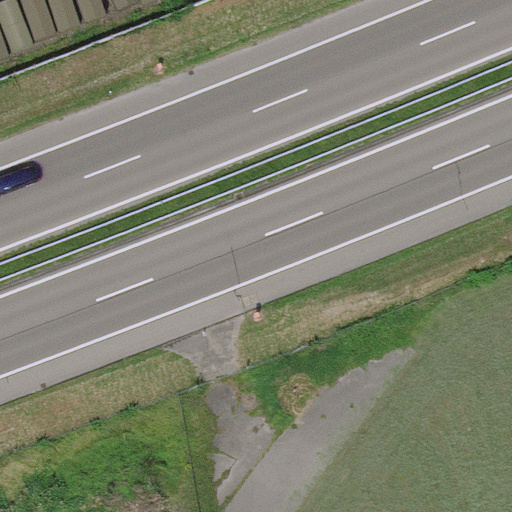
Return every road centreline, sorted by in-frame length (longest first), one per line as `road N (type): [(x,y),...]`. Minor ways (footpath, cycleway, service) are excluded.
road 1 (motorway): [(0,340),(511,137)]
road 2 (motorway): [(511,9),(0,210)]
road 3 (residential): [(252,511),(324,411)]
